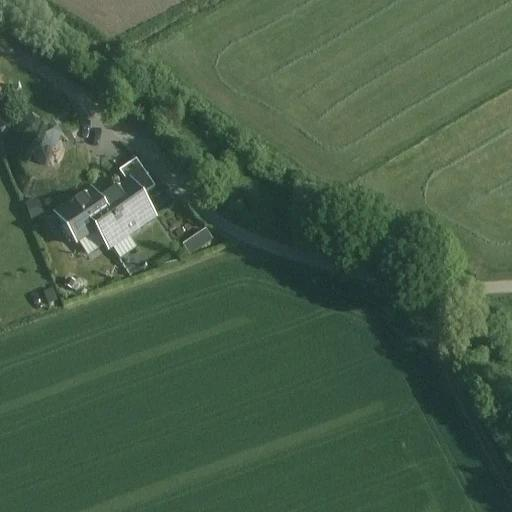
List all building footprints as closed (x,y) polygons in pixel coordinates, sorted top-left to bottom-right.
[(69,138),(58,145),(59,146),(62,149),(64,154),(64,158),(77,151),(69,138)] [(46,141),(42,143),(38,145),(35,148),(33,152),(32,157),(32,162),(34,166),(37,169),(41,172),(45,174),(50,174),(54,173),(58,170),(61,167),(64,163),(64,158),(64,154),(62,149),(59,146),(58,145),(55,143),(51,142),(46,141)] [(119,175),(128,188),(129,187),(139,202),(154,191),(136,164),(119,175)] [(74,205),(56,218),(63,230),(60,232),(69,245),(73,243),(77,249),(95,236),(106,252),(152,221),(139,202),(129,187),(128,188),(99,208),(91,197),(76,208),(74,205)] [(192,257),(217,243),(210,231),(186,245),(192,257)]
